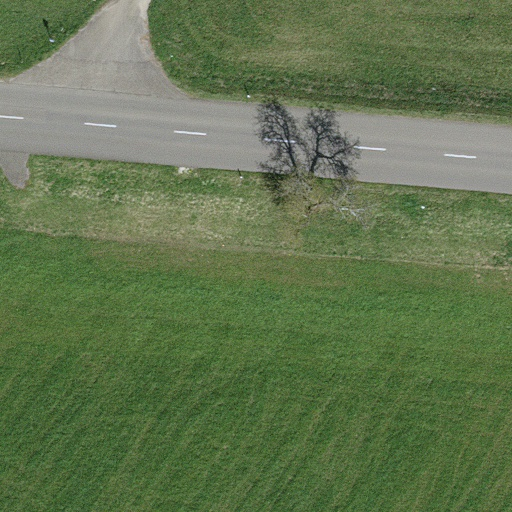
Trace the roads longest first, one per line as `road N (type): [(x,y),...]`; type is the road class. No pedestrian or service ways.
road 1 (secondary): [(511,159),(0,115)]
road 2 (track): [(130,0),(91,123)]
